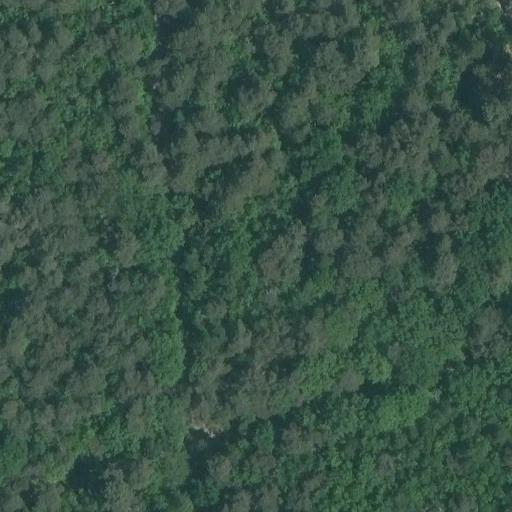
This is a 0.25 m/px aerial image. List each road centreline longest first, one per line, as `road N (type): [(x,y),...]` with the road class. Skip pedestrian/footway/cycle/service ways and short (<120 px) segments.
road 1 (track): [(511,355),(0,467)]
road 2 (track): [(156,0),(186,511)]
